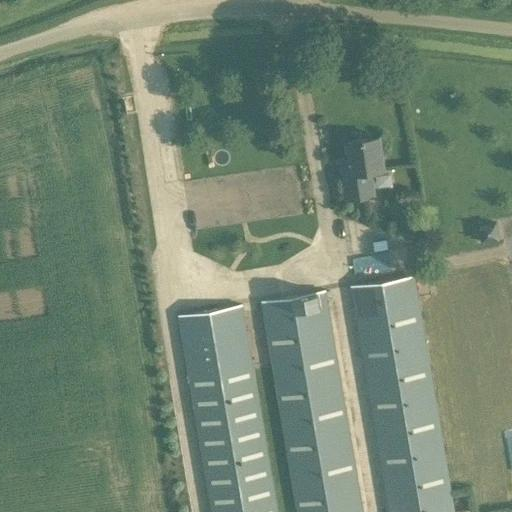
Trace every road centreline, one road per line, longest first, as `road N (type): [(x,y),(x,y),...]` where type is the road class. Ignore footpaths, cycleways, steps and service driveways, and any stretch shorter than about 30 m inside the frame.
road 1 (unknown): [(134,12),(184,276),(222,291),(313,268),(331,246),(305,10)]
road 2 (unclassified): [(0,52),(102,19),(182,6),(511,28)]
